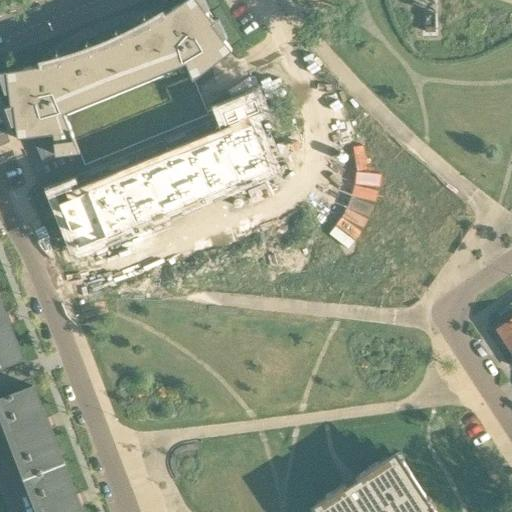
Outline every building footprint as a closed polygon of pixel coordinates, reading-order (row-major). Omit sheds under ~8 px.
[(21,69),(6,72),(10,106),(13,106),(17,138),(43,135),(45,156),(55,155),(78,152),(84,167),(209,116),(205,107),(194,79),(231,50),(212,24),(214,23),(196,0),(185,0),(175,7),(160,17),(152,22),(153,24),(144,29),(143,27),(134,32),(124,37),(125,39),(115,43),(114,41),(94,49),(95,51),(85,55),(84,53),(63,59),(64,61),(54,64),(54,62),(35,66),(21,69)] [(437,0),(421,0),(422,38),(438,38),(437,0)] [(75,242),(77,247),(108,234),(111,240),(124,234),(122,230),(151,217),(153,222),(167,217),(165,212),(184,204),(186,209),(199,204),(197,199),(227,187),(229,191),(242,186),(240,182),(271,169),(269,164),(274,162),(269,148),(264,150),(250,116),(262,111),(258,100),(265,98),(264,96),(272,92),(264,73),(230,95),(234,106),(223,111),(43,184),(48,197),(55,194),(70,229),(65,231),(70,244),(75,242)] [(0,301),(0,366),(22,358),(0,301)] [(511,351),(511,349),(511,319),(497,330),(511,351)] [(0,413),(25,478),(62,464),(33,387),(0,399),(0,413)] [(435,511),(433,508),(428,511),(422,502),(427,498),(402,460),(392,466),(388,459),(386,456),(364,471),(356,476),(355,477),(357,479),(346,486),(344,484),(315,503),(317,506),(320,511),(435,511)] [(80,511),(62,464),(25,478),(37,511),(80,511)]
